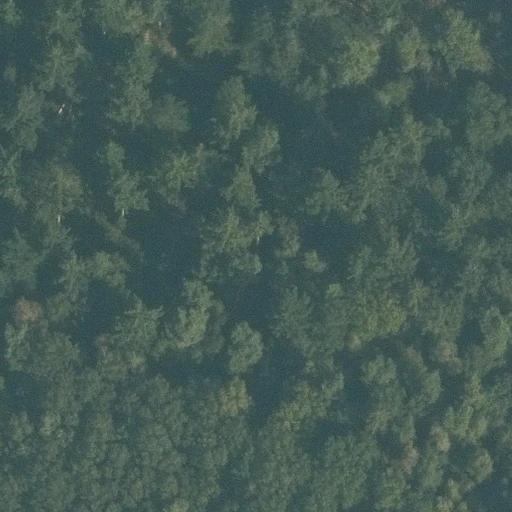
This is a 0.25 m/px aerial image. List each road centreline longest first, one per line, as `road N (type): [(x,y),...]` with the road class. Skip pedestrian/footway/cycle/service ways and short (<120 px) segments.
road 1 (track): [(511,4),(277,448)]
road 2 (track): [(0,336),(277,448)]
road 3 (track): [(277,448),(333,467),(391,511)]
